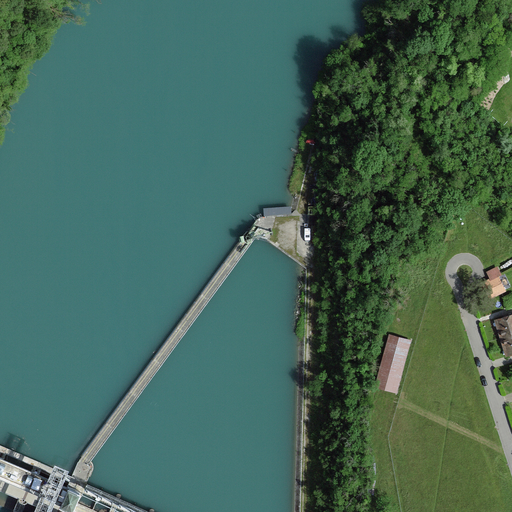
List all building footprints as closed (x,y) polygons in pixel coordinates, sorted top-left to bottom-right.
[(316,220),(298,219),(297,254),(303,254),(303,257),(315,257),(316,220)] [(491,278),(485,282),(493,297),(506,290),(499,275),(502,274),(501,272),(498,266),(488,271),(491,278)] [(511,315),(495,320),(506,356),(511,354),(511,315)] [(410,339),(389,334),(376,385),(396,391),(410,339)] [(82,492),(71,487),(63,504),(74,509),(82,492)]
